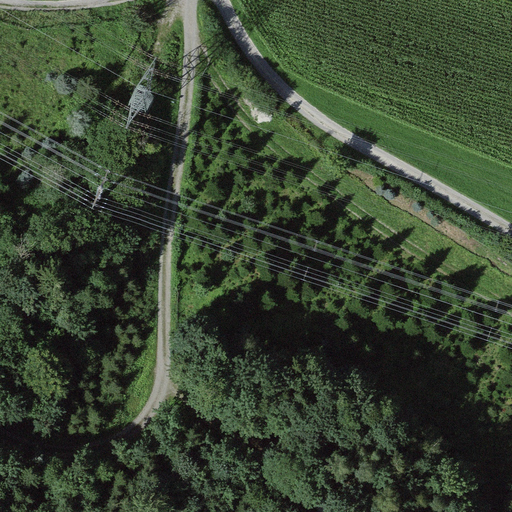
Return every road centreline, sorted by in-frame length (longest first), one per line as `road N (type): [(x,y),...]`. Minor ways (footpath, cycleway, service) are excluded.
road 1 (track): [(0,437),(92,455),(124,446),(157,407),(194,0)]
road 2 (track): [(511,231),(291,97),(216,0)]
